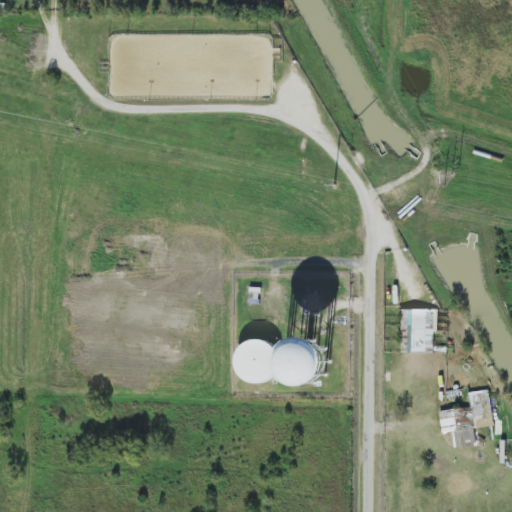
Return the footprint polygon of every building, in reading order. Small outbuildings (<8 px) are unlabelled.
[(321,311),(321,294),(310,294),(309,310),(321,311)] [(402,353),(435,353),(436,310),(402,309),(402,353)] [(285,371),(268,336),(233,352),(249,387),(285,371)] [(330,382),(329,341),(284,342),(285,384),(330,382)] [(440,411),(442,432),(452,431),(454,448),(476,446),(475,428),(492,427),(489,390),(469,393),(471,407),(440,411)]
